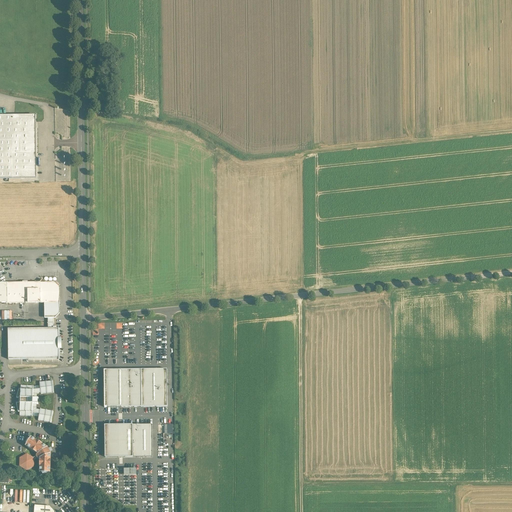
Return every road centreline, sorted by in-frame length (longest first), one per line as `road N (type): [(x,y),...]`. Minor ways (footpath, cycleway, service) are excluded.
road 1 (track): [(159,0),(161,113),(246,157),(511,130)]
road 2 (unclassified): [(511,273),(83,320)]
road 3 (tertiary): [(83,252),(80,0)]
road 4 (track): [(299,295),(301,511)]
road 5 (track): [(511,483),(300,484)]
road 6 (tertiary): [(84,511),(83,370)]
